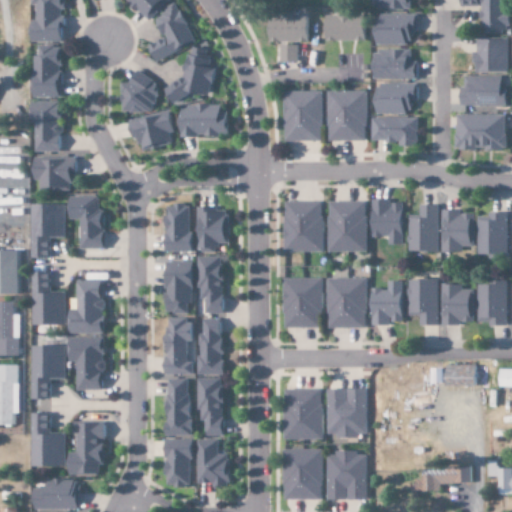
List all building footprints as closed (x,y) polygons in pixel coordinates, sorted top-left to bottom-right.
[(27,43),(59,43),(59,12),(62,12),(61,0),(28,0),(29,5),(34,5),(34,21),(27,21),(27,43)] [(167,0),(122,0),(147,22),(167,0)] [(409,0),(369,0),(370,10),(409,11),(409,0)] [(505,0),(457,0),(458,7),(479,7),(479,34),(506,34),(505,0)] [(153,63),(194,43),(175,6),(150,18),(160,39),(145,46),(153,63)] [(265,14),(266,43),(306,43),(306,17),(295,17),(295,14),(265,14)] [(415,32),(414,15),(374,16),(375,45),(408,45),(408,33),(415,32)] [(322,17),(323,42),(361,41),(361,16),(322,17)] [(506,74),(506,40),(475,40),(475,52),(472,52),(471,74),(506,74)] [(278,63),(295,63),(296,46),(278,45),(278,63)] [(29,98),(59,98),(60,47),(35,47),(35,57),(30,57),(29,98)] [(205,98),(213,70),(205,67),(209,53),(189,47),(179,82),(168,79),(162,100),(177,105),(181,92),(205,98)] [(415,63),(409,63),(409,51),(370,52),(371,80),(415,80),(415,63)] [(119,83),(119,113),(153,113),(154,76),(130,75),(130,83),(119,83)] [(499,88),(499,77),(462,78),(462,88),(457,88),(458,107),(504,106),(504,88),(499,88)] [(407,115),(407,102),(415,102),(415,84),(375,84),(375,115),(407,115)] [(321,141),(320,92),(282,92),(283,142),(321,141)] [(327,142),(365,141),(364,92),(326,92),(327,142)] [(32,152),(58,153),(59,126),(58,125),(58,103),(28,102),(27,124),(33,124),(32,152)] [(218,107),(178,106),(177,137),(226,138),(227,113),(218,113),(218,107)] [(170,146),(168,134),(172,134),(169,115),(130,121),(134,152),(170,146)] [(504,116),(454,115),(453,151),(503,151),(504,116)] [(416,118),(370,119),(370,142),(396,142),(397,146),(416,145),(416,118)] [(71,158),(30,158),(31,179),(38,179),(38,193),(71,192),(71,158)] [(102,250),(103,211),(98,211),(98,197),(68,197),(68,220),(79,220),(78,249),(102,250)] [(402,246),(402,204),(390,204),(390,200),(370,201),(371,237),(387,236),(387,246),(402,246)] [(365,203),(328,202),(327,252),(364,253),(365,203)] [(283,253),(321,252),(321,203),(282,203),(283,253)] [(29,259),(47,259),(48,239),(63,239),(64,206),(30,205),(29,259)] [(189,252),(189,206),(163,206),(164,253),(189,252)] [(436,254),(437,206),(418,206),(418,215),(408,215),(407,253),(436,254)] [(196,253),(216,253),(216,245),(227,244),(227,209),(195,210),(196,253)] [(441,254),(461,254),(461,247),(473,247),(472,214),(460,215),(459,211),(441,211),(441,254)] [(476,215),(477,256),(486,255),(487,258),(506,258),(505,214),(476,215)] [(15,252),(0,251),(0,295),(15,295),(15,252)] [(221,314),(221,257),(197,257),(197,299),(203,299),(203,314),(221,314)] [(190,263),(162,263),(162,315),(186,314),(186,305),(190,305),(190,263)] [(31,327),(64,326),(63,294),(47,294),(47,272),(30,273),(31,327)] [(321,279),(282,280),(283,329),(318,328),(318,311),(321,311),(321,279)] [(365,280),(328,279),(327,329),(364,330),(365,280)] [(435,280),(407,281),(408,316),(418,316),(418,327),(436,327),(435,280)] [(68,334),(102,334),(103,282),(76,281),(76,310),(68,310),(68,334)] [(370,326),(389,327),(389,323),(400,324),(402,282),(387,282),(386,290),(371,289),(370,326)] [(475,285),(477,324),(488,324),(488,327),(506,327),(505,284),(475,285)] [(440,326),(458,327),(458,323),(471,323),(472,291),(461,290),(461,286),(441,285),(440,326)] [(12,303),(0,302),(0,356),(18,357),(19,315),(11,315),(12,303)] [(190,375),(190,363),(184,363),(184,342),(192,342),(192,320),(162,321),(163,375),(190,375)] [(220,375),(219,320),(202,320),(202,334),(197,334),(197,376),(220,375)] [(101,391),(102,338),(67,338),(67,362),(75,363),(75,391),(101,391)] [(30,347),(30,400),(48,400),(48,380),(63,380),(64,347),(30,347)] [(442,384),(472,385),(473,367),(443,365),(442,384)] [(18,415),(18,366),(0,366),(0,426),(12,426),(12,415),(18,415)] [(441,369),(429,369),(429,385),(441,384),(441,369)] [(496,388),(511,388),(511,370),(497,370),(496,388)] [(203,437),(221,437),(220,379),(196,379),(197,422),(202,422),(203,437)] [(188,437),(188,380),(164,380),(164,437),(188,437)] [(320,440),(320,390),(282,391),(282,441),(320,440)] [(326,438),(356,438),(356,434),(364,434),(364,390),(326,390),(326,438)] [(64,468),(63,435),(48,435),(47,414),(29,414),(30,468),(64,468)] [(97,476),(97,466),(101,466),(102,425),(71,424),(71,435),(75,435),(75,453),(66,453),(66,476),(97,476)] [(196,485),(211,484),(211,488),(227,488),(226,455),(216,455),(216,440),(195,441),(196,485)] [(188,441),(163,441),(163,487),(188,487),(188,441)] [(281,500),(320,500),(320,451),(282,451),(281,500)] [(326,457),(326,501),(365,501),(365,453),(334,453),(334,457),(326,457)] [(511,478),(511,469),(496,469),(496,461),(486,461),(486,477),(496,478),(496,494),(511,494),(511,478)] [(439,493),(439,485),(468,484),(468,467),(429,468),(429,477),(414,478),(414,493),(439,493)] [(31,489),(32,511),(78,510),(77,480),(43,481),(43,489),(31,489)]
